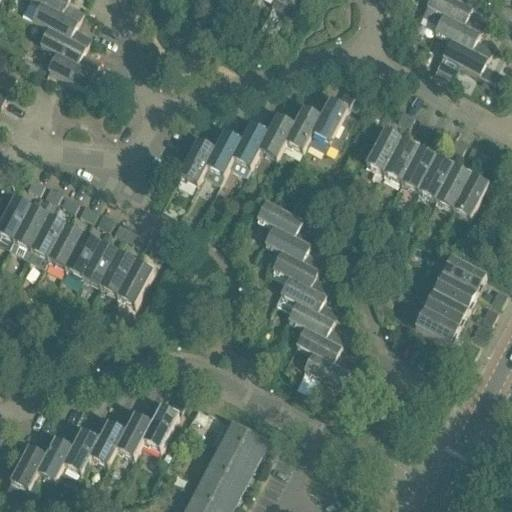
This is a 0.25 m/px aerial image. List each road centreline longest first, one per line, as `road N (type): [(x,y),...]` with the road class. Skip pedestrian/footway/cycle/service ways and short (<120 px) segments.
road 1 (residential): [(312,425),(175,366),(0,421)]
road 2 (residential): [(157,112),(362,56)]
road 3 (residential): [(20,143),(118,174),(157,112)]
road 4 (residential): [(511,136),(362,56)]
road 5 (residential): [(400,384),(345,237)]
